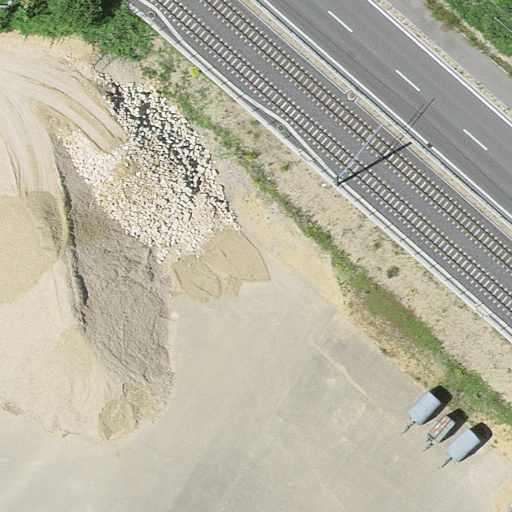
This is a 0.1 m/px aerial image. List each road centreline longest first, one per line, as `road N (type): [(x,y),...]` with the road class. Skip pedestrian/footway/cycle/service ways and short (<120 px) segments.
road 1 (primary): [(318,0),(511,170)]
road 2 (unknown): [(0,451),(68,454),(125,476),(175,511)]
